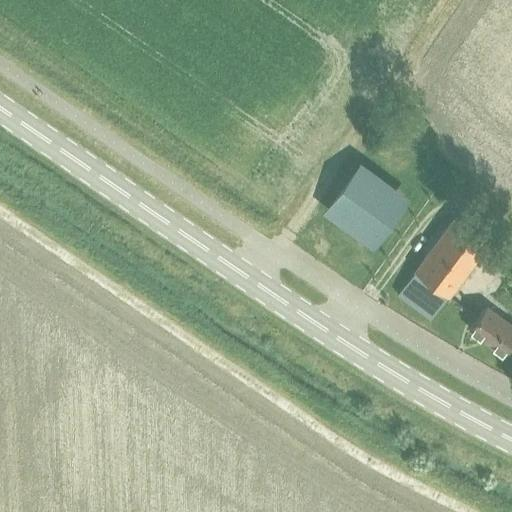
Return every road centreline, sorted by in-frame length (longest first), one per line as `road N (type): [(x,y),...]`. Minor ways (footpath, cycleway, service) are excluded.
road 1 (secondary): [(0,107),(275,297),(511,441)]
road 2 (track): [(0,210),(259,385),(474,511)]
